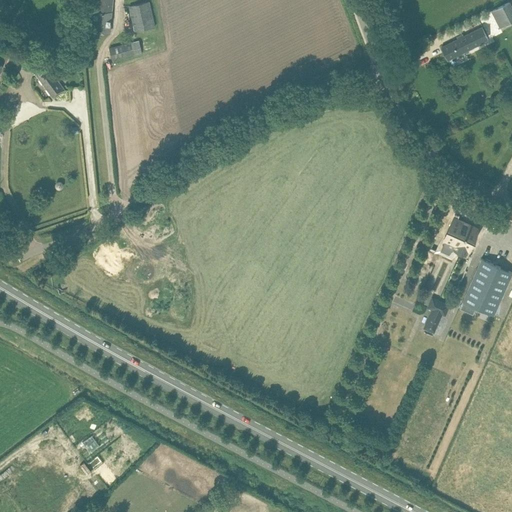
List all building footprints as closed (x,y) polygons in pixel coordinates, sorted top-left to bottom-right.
[(94,0),(94,7),(111,8),(112,0),(94,0)] [(154,27),(149,1),(129,6),(135,31),(154,27)] [(491,11),(500,28),(511,21),(511,5),(510,1),(491,11)] [(109,32),(111,8),(94,7),(92,31),(109,32)] [(487,38),(482,27),(441,47),(447,60),(481,43),(480,41),(487,38)] [(141,52),(138,41),(109,49),(112,60),(141,52)] [(33,70),(36,75),(53,98),(64,89),(48,67),(42,59),(23,56),(21,69),(33,70)] [(468,250),(472,240),(476,231),(461,224),(462,222),(453,218),(444,240),(442,246),(452,251),(453,249),(465,255),(467,250),(468,250)] [(477,267),(462,300),(493,314),(508,281),(511,272),(481,258),(477,267)] [(433,331),(442,313),(445,314),(449,305),(436,299),(429,316),(432,317),(427,328),(433,331)] [(206,502),(204,499),(217,491),(214,486),(186,503),(191,511),(206,502)]
